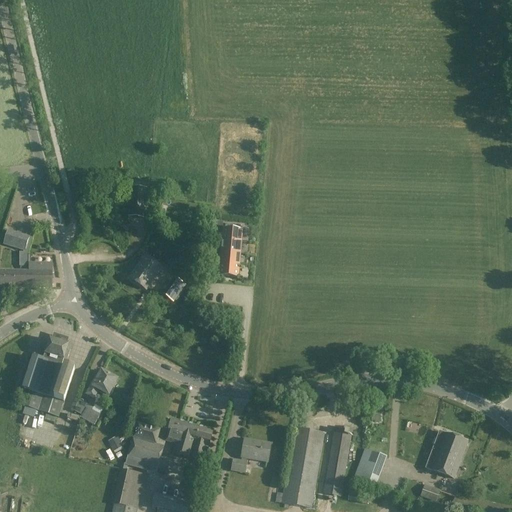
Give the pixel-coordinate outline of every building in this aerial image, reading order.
[(130,187),(127,217),(144,219),(147,189),(130,187)] [(243,231),(225,229),(224,235),(218,235),(218,241),(242,243),(243,231)] [(25,252),(29,238),(29,237),(8,231),(3,245),(24,251),(25,252)] [(242,243),(218,241),(217,247),(223,247),(223,253),(241,254),(242,243)] [(240,266),(241,254),(223,253),(222,258),(216,258),(216,264),(240,266)] [(145,258),(130,279),(146,290),(161,269),(145,258)] [(239,277),(240,266),(216,264),(215,270),(221,270),(221,276),(239,277)] [(28,273),(21,273),(21,289),(51,289),(52,265),(28,265),(28,273)] [(21,273),(0,272),(0,288),(21,289),(21,273)] [(185,285),(174,277),(162,293),(173,301),(185,285)] [(62,367),(69,346),(50,340),(43,361),(33,358),(23,390),(30,393),(25,408),(58,418),(63,403),(64,404),(74,371),(62,367)] [(101,372),(98,379),(95,377),(85,395),(94,400),(99,391),(109,396),(117,381),(101,372)] [(94,416),(84,411),(81,416),(91,421),(94,416)] [(68,414),(66,419),(78,423),(80,417),(68,414)] [(178,431),(180,423),(172,420),(165,442),(176,445),(173,454),(180,456),(183,442),(179,440),(181,433),(178,431)] [(213,432),(180,423),(178,431),(181,433),(179,440),(183,442),(180,456),(202,462),(207,445),(209,446),(213,432)] [(132,439),(127,458),(158,467),(163,446),(157,445),(160,430),(137,424),(132,439)] [(335,427),(323,495),(341,498),(353,430),(335,427)] [(294,429),(283,495),(282,504),(282,505),(312,510),(325,434),(294,429)] [(431,469),(444,435),(439,433),(435,445),(428,442),(420,465),(431,469)] [(444,435),(431,469),(430,471),(454,480),(467,443),(444,435)] [(117,437),(108,442),(114,452),(123,448),(117,437)] [(242,459),(241,461),(233,460),(231,472),(246,475),(248,463),(247,462),(248,460),(267,463),(270,445),(245,441),(242,459)] [(136,511),(137,511),(145,476),(126,472),(120,470),(113,505),(111,511),(136,511)] [(459,485),(457,491),(468,495),(470,488),(459,485)] [(425,486),(420,497),(436,503),(440,491),(425,486)] [(350,490),(348,501),(368,505),(370,494),(350,490)] [(169,511),(174,511),(177,500),(160,496),(157,509),(158,509),(169,511)] [(511,511),(511,507),(454,497),(451,511),(511,511)] [(196,511),(197,505),(177,500),(174,511),(196,511)]
